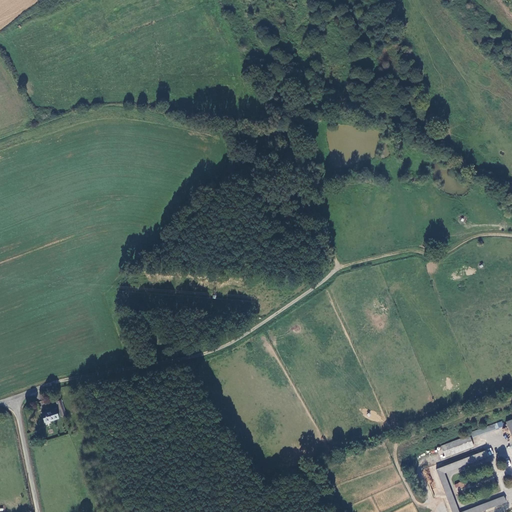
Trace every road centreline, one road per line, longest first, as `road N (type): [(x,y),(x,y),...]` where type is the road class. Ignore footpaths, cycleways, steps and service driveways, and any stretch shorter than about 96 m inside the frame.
road 1 (unclassified): [(337,268),(252,331),(203,353),(13,400)]
road 2 (track): [(415,0),(511,161)]
road 3 (track): [(511,236),(481,236),(440,256),(409,251),(337,268)]
